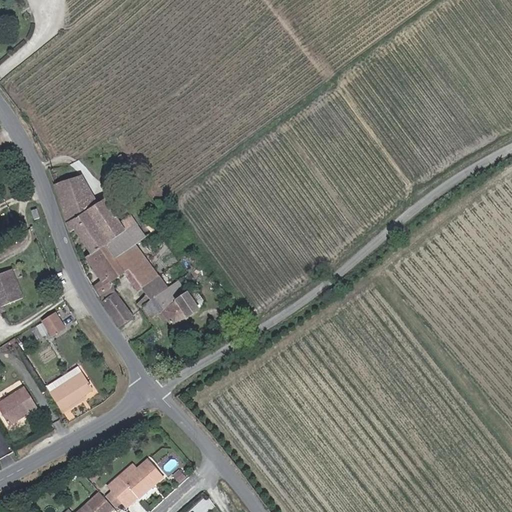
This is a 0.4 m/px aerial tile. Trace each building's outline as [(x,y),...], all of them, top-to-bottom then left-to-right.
[(98,203),(81,176),(69,181),(75,197),(73,205),(62,209),(68,223),(98,203)] [(75,197),(69,181),(55,187),(62,209),(73,205),(75,197)] [(156,202),(140,181),(137,183),(139,186),(136,189),(149,207),(156,202)] [(76,231),(93,255),(108,246),(118,259),(135,247),(154,233),(144,219),(135,225),(125,232),(120,225),(105,200),(99,204),(98,203),(68,223),(71,234),(76,231)] [(135,225),(130,218),(120,225),(125,232),(135,225)] [(108,246),(93,255),(87,259),(104,281),(95,288),(99,297),(113,287),(113,285),(111,282),(128,271),(142,289),(158,278),(135,247),(118,259),(108,246)] [(28,293),(17,264),(0,270),(0,283),(2,289),(0,289),(0,308),(8,306),(7,301),(28,293)] [(178,282),(169,270),(158,278),(167,289),(178,282)] [(158,295),(167,289),(158,278),(142,289),(147,297),(138,305),(142,310),(145,307),(158,295)] [(167,289),(158,295),(166,306),(159,310),(162,315),(165,313),(173,326),(199,311),(178,282),(167,289)] [(113,287),(99,297),(102,301),(118,326),(120,329),(133,316),(114,294),(113,287)] [(166,306),(158,295),(145,307),(151,316),(159,310),(166,306)] [(73,319),(63,305),(50,314),(59,328),(73,319)] [(97,383),(82,360),(51,380),(65,403),(72,399),(73,402),(86,394),(84,391),(88,388),(97,383)] [(35,401),(25,386),(0,401),(0,406),(10,423),(25,414),(22,410),(35,401)] [(25,414),(38,406),(35,401),(22,410),(25,414)] [(165,475),(150,458),(126,480),(123,477),(113,485),(130,503),(140,495),(141,497),(165,475)]
